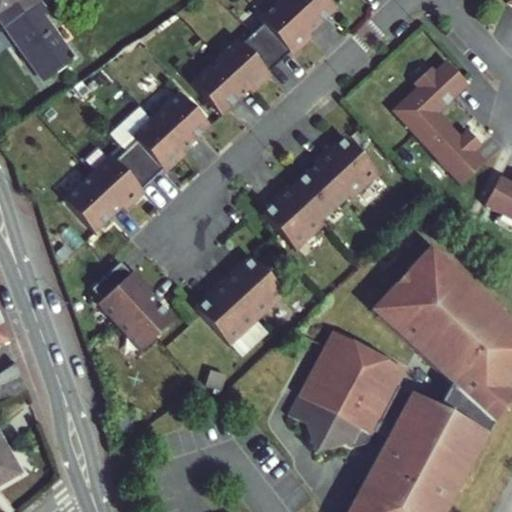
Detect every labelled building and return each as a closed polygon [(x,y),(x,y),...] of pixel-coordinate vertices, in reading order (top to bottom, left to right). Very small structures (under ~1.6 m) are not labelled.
[(0,0),(0,18),(4,25),(38,0),(0,0)] [(34,55),(49,77),(74,59),(63,43),(74,36),(64,22),(53,30),(43,16),(49,12),(40,0),(38,0),(4,25),(29,59),(34,55)] [(312,35),(281,0),(262,19),(266,23),(255,34),(281,63),(300,45),(303,49),(315,38),(312,35)] [(312,35),(340,8),(332,0),(281,0),(312,35)] [(263,81),(281,63),(255,34),(245,43),(240,38),(220,58),(251,91),(254,94),(265,83),(263,81)] [(34,55),(29,59),(45,80),(49,77),(34,55)] [(224,116),(251,91),(220,58),(193,82),(224,116)] [(418,134),(443,112),(439,108),(444,104),(448,107),(473,85),(450,60),(439,70),(435,66),(417,83),(420,87),(396,110),(418,134)] [(182,93),(154,118),(184,152),(212,127),(182,93)] [(463,134),(443,112),(418,134),(465,186),(490,163),(480,153),(483,149),(466,131),(463,134)] [(187,155),(184,152),(154,118),(134,136),(138,141),(127,151),(153,180),(173,162),(176,166),(187,155)] [(382,174),(348,138),(335,150),(332,147),(316,161),(319,164),(350,197),(353,201),(382,174)] [(92,174),(126,211),(137,200),(134,197),(153,180),(127,151),(117,161),(112,156),(92,174)] [(324,222),(350,197),(319,164),(293,189),(324,222)] [(92,174),(64,199),(97,236),(126,211),(92,174)] [(511,216),(511,179),(505,176),(490,205),(511,216)] [(324,222),(293,189),(290,186),(275,200),(278,203),(265,216),(299,252),(327,226),(324,222)] [(511,316),(435,247),(412,273),(412,280),(417,284),(412,289),(407,285),(400,286),(377,311),(457,384),(445,408),(404,387),(412,371),(338,333),(294,417),(312,426),(321,455),(351,446),(357,450),(374,444),(385,423),(399,430),(403,424),(410,428),(402,441),(395,437),(355,511),(454,511),(500,423),(511,410),(511,316)] [(260,322),(289,296),(255,259),(241,272),(238,268),(223,282),(260,322)] [(117,327),(151,295),(154,292),(144,281),(140,284),(122,264),(93,291),(103,302),(99,307),(117,327)] [(412,280),(407,285),(412,289),(417,284),(412,280)] [(232,348),(260,322),(223,282),(208,296),(211,299),(198,312),(232,348)] [(151,295),(117,327),(142,354),(176,323),(151,295)] [(0,345),(9,341),(0,317),(0,345)] [(0,374),(0,388),(22,378),(17,364),(0,374)] [(0,388),(0,402),(27,392),(22,378),(0,388)] [(399,430),(395,437),(402,441),(410,428),(403,424),(399,430)] [(0,439),(0,484),(20,473),(0,439)]
